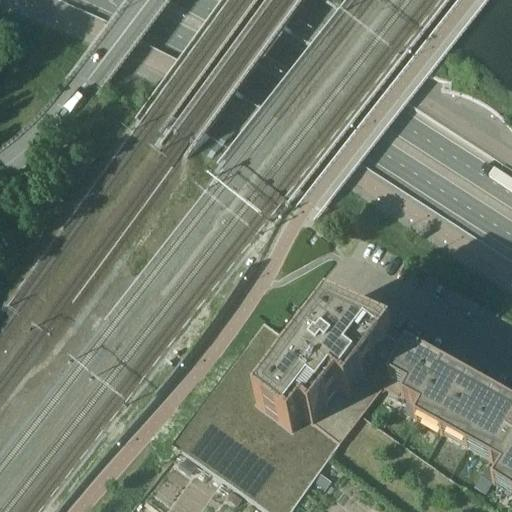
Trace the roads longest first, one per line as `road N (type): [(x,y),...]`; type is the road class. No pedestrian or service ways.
road 1 (primary): [(107,0),(265,82),(511,236)]
road 2 (primary): [(511,191),(196,0)]
road 3 (residential): [(511,364),(347,262)]
